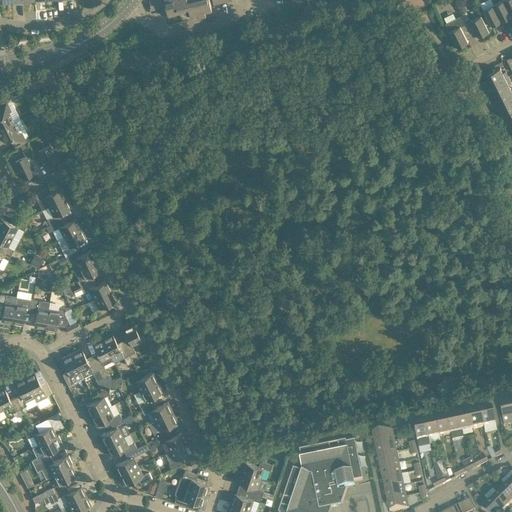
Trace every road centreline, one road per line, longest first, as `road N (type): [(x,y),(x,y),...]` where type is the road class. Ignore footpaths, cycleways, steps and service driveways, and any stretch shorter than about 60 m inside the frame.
road 1 (residential): [(211,511),(221,479),(126,305)]
road 2 (residential): [(126,305),(62,174),(17,189)]
road 3 (residential): [(39,350),(111,494)]
road 4 (residential): [(511,161),(470,75),(477,57),(511,36)]
road 5 (residential): [(129,8),(167,35),(231,20),(249,0)]
